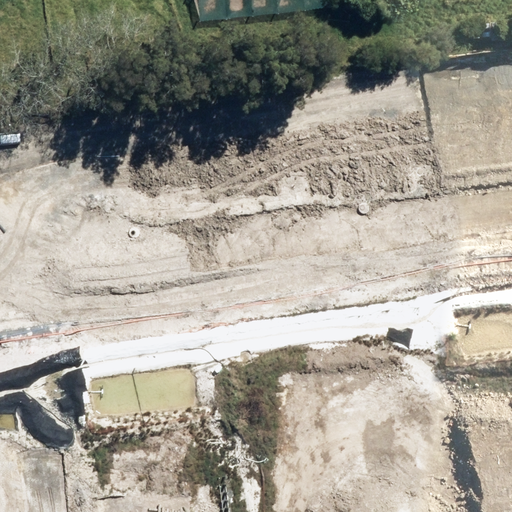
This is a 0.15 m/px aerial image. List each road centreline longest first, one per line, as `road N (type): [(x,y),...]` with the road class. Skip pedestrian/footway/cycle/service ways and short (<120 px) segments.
road 1 (residential): [(11,283),(354,243)]
road 2 (residential): [(386,511),(354,243)]
road 3 (residential): [(37,511),(11,283)]
road 4 (residential): [(354,243),(511,224)]
